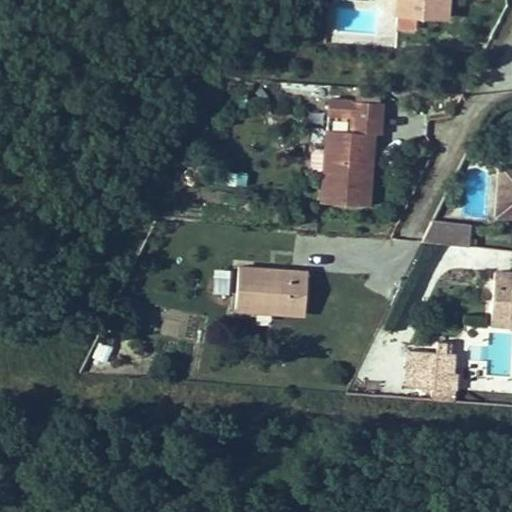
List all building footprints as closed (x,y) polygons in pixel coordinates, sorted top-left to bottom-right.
[(414,0),(413,15),(433,16),(434,3),(464,5),(464,0),(414,0)] [(371,84),(370,101),(398,103),(400,86),(371,84)] [(337,189),(386,194),(389,143),(381,143),(384,120),(391,120),(397,121),(398,103),(370,101),(368,118),(343,117),(341,135),(339,159),(337,189)] [(381,143),(389,143),(391,120),(384,120),(381,143)] [(339,159),(341,135),(326,134),(324,157),(339,159)] [(222,183),(245,184),(246,171),(223,169),(222,183)] [(430,239),(469,242),(471,220),(432,217),(430,239)] [(320,302),(324,260),(255,254),(252,297),(270,298),(288,299),(320,302)] [(214,266),(212,292),(227,293),(229,268),(214,266)] [(460,351),(460,371),(475,370),(475,351),(470,351),(470,342),(460,343),(460,351)] [(433,350),(433,386),(480,386),(480,370),(475,370),(460,371),(460,351),(433,350)]
